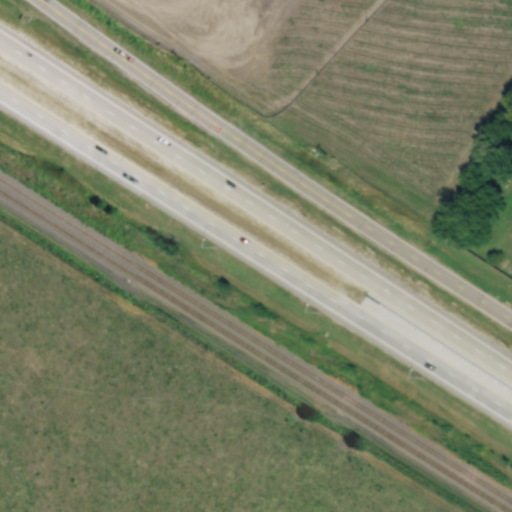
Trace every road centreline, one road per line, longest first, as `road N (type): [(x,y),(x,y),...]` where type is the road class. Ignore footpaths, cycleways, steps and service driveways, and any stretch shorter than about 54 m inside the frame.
road 1 (motorway): [(511,372),(0,41)]
road 2 (motorway): [(0,90),(511,413)]
road 3 (residential): [(511,321),(41,0)]
